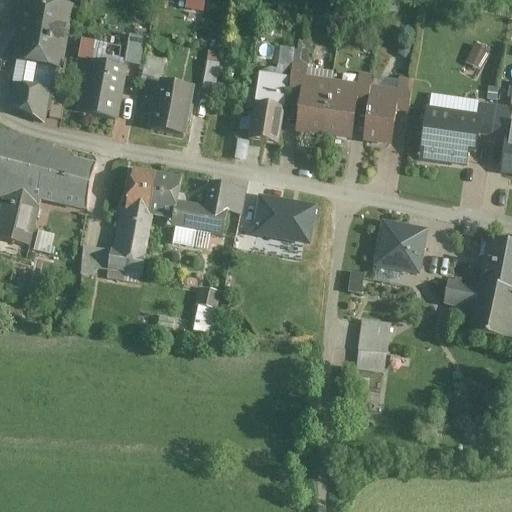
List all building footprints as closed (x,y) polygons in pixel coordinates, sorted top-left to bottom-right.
[(78,8),(25,0),(24,0),(15,70),(68,77),(78,8)] [(109,64),(112,45),(87,41),(84,61),(109,64)] [(151,45),(130,42),(127,68),(148,71),(151,45)] [(226,64),(229,47),(215,45),(212,61),(226,64)] [(492,57),(476,48),(467,65),(483,74),(492,57)] [(207,90),(222,91),(225,64),(211,62),(207,90)] [(131,75),(88,66),(77,119),(120,128),(131,75)] [(326,142),(332,87),(306,84),(308,70),(293,68),(289,103),(301,104),(297,139),(326,142)] [(370,104),(373,79),(359,77),(358,89),(332,87),(326,142),(354,145),(359,103),(370,104)] [(254,112),(284,116),(289,82),(259,78),(254,112)] [(200,93),(147,86),(142,120),(157,122),(155,139),(192,144),(200,93)] [(398,96),(372,93),(366,141),(393,144),(397,110),(411,112),(414,88),(400,86),(398,96)] [(51,97),(12,90),(9,111),(31,125),(45,128),(51,97)] [(511,109),(483,105),(481,121),(478,139),(506,143),(501,177),(511,178),(511,109)] [(284,116),(254,112),(248,147),(279,151),(284,116)] [(481,121),(428,113),(420,165),(467,172),(469,159),(475,160),(478,139),(481,121)] [(55,149),(0,136),(0,209),(1,209),(0,212),(0,247),(31,255),(41,208),(86,218),(96,171),(76,166),(78,160),(53,154),(55,149)] [(182,185),(132,176),(125,216),(119,215),(111,259),(108,276),(143,282),(153,224),(174,228),(178,209),(182,185)] [(245,197),(210,190),(205,214),(178,209),(174,228),(173,236),(175,236),(171,254),(207,261),(210,243),(225,246),(230,221),(240,223),(245,197)] [(313,210),(281,206),(278,227),(271,226),(267,253),(313,261),(317,237),(309,236),(313,210)] [(430,236),(383,229),(376,273),(423,280),(430,236)] [(56,255),(59,235),(42,233),(39,252),(56,255)] [(511,249),(488,246),(480,289),(462,286),(462,290),(448,288),(443,311),(464,315),(460,337),(511,346),(511,249)] [(108,276),(111,259),(84,254),(80,280),(107,285),(108,276)] [(272,260),(270,276),(301,281),(304,264),(272,260)] [(365,280),(351,278),(348,297),(362,299),(365,280)] [(204,289),(199,319),(221,323),(226,292),(204,289)] [(392,328),(361,324),(355,375),(386,379),(392,328)]
